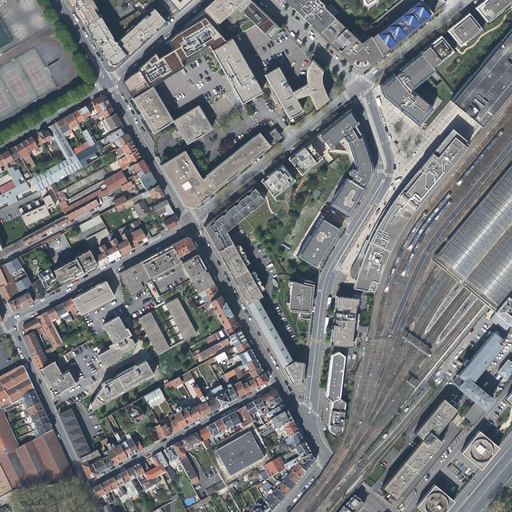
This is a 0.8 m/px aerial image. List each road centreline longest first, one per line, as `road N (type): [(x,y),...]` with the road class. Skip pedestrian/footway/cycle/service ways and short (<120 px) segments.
road 1 (residential): [(302,422),(327,277),(384,175),(359,86)]
road 2 (residential): [(278,382),(82,485)]
road 3 (residential): [(189,224),(359,86)]
road 4 (residential): [(10,323),(189,224)]
road 5 (residential): [(189,224),(278,382)]
road 6 (residential): [(82,485),(10,323)]
road 7 (residential): [(106,82),(189,224)]
road 8 (residential): [(359,86),(457,6)]
road 9 (residential): [(359,86),(268,0)]
road 10 (residential): [(106,82),(200,0)]
road 11 (residential): [(0,145),(106,82)]
